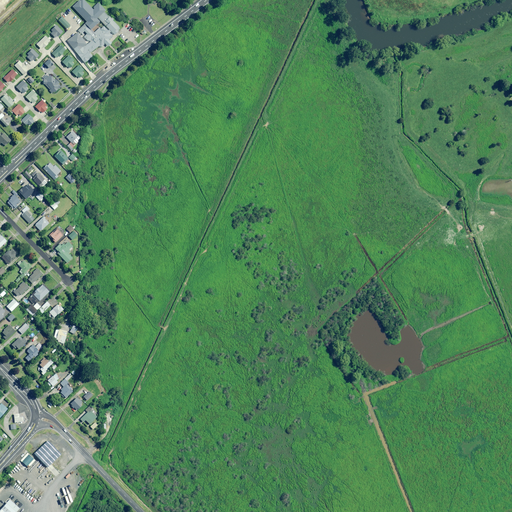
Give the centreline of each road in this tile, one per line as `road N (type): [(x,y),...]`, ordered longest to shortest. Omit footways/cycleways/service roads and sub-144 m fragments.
road 1 (tertiary): [(34,418),(55,424),(140,511)]
road 2 (primary): [(206,0),(100,81)]
